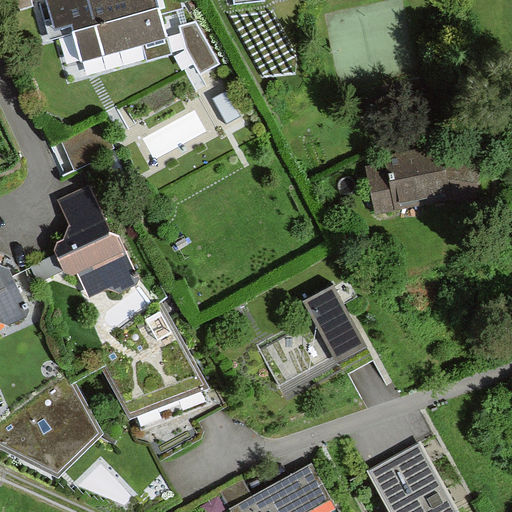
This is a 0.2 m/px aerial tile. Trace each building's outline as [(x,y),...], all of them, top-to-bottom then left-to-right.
[(48,0),(56,25),(72,20),(84,58),(145,40),(150,56),(170,49),(155,0),(48,0)] [(200,31),(183,38),(201,81),(218,74),(200,31)] [(442,149),(371,165),(382,212),(453,196),(442,149)] [(135,279),(90,189),(63,202),(79,233),(63,241),(93,300),(135,279)] [(0,265),(0,322),(7,325),(30,314),(9,271),(0,265)] [(365,348),(334,290),(306,305),(314,320),(260,349),(284,392),(365,348)] [(153,312),(93,369),(140,443),(208,415),(153,312)] [(65,375),(0,426),(0,447),(59,480),(101,438),(65,375)] [(457,511),(420,445),(369,473),(390,511),(457,511)] [(316,511),(332,503),(311,466),(229,511),(316,511)] [(244,482),(219,494),(227,509),(251,497),(244,482)]
